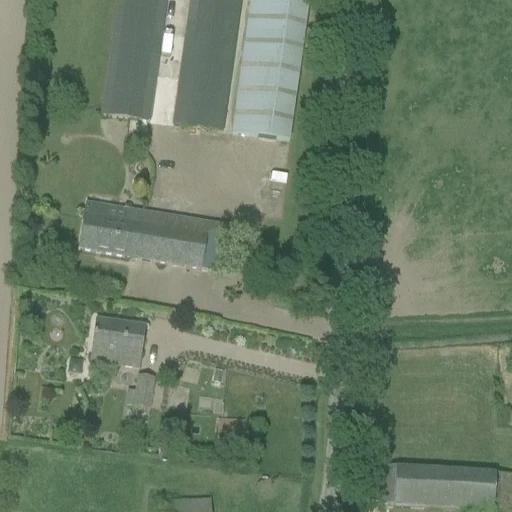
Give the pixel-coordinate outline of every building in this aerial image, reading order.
[(149,126),(158,60),(162,37),(166,0),(117,0),(100,119),(149,126)] [(221,136),(240,0),(190,0),(172,129),(221,136)] [(249,0),(231,137),(289,145),(308,0),(249,0)] [(43,104),(43,94),(34,93),(34,104),(43,104)] [(229,279),(236,231),(123,212),(121,224),(84,218),(79,253),(229,279)] [(138,371),(144,329),(94,321),(88,363),(138,371)] [(80,377),(81,365),(69,364),(67,375),(80,377)] [(149,413),(152,382),(137,380),(135,394),(127,394),(125,410),(134,411),(149,413)] [(243,431),(217,430),(216,447),(242,449),(243,431)] [(491,511),(495,479),(379,469),(376,507),(433,511),(491,511)] [(510,511),(511,500),(511,481),(495,479),(491,511),(510,511)] [(211,511),(211,500),(171,501),(171,511),(211,511)]
